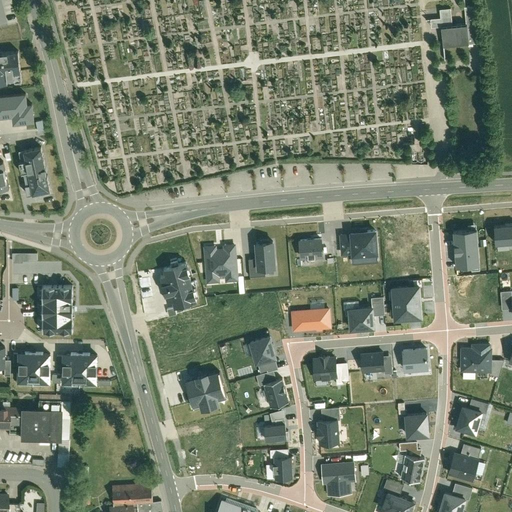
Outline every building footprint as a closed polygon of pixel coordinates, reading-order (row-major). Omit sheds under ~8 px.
[(464,7),(466,25),(468,45),(481,44),(478,6),(464,7)] [(442,27),(452,26),(451,9),(440,9),(441,19),(431,20),(432,28),(442,27)] [(452,26),(442,27),(443,47),(468,45),(466,25),(452,26)] [(19,53),(0,54),(0,86),(8,86),(8,79),(21,78),(19,53)] [(0,119),(14,118),(15,127),(35,125),(33,108),(29,108),(27,97),(0,99),(0,119)] [(42,152),(26,155),(35,197),(51,194),(42,152)] [(2,161),(0,161),(0,191),(9,190),(2,161)] [(511,228),(493,230),(494,247),(511,245),(511,228)] [(477,231),(453,233),(456,267),(480,265),(477,231)] [(376,235),(350,236),(350,237),(341,237),(342,255),(351,255),(351,260),(377,259),(376,235)] [(320,240),(297,241),(299,260),(322,258),(320,240)] [(273,244),(256,245),(257,272),(274,271),(273,244)] [(236,245),(205,248),(208,284),(238,282),(236,245)] [(13,260),(38,260),(38,251),(13,251),(13,260)] [(196,297),(185,260),(166,266),(168,274),(163,275),(170,299),(175,298),(176,303),(196,297)] [(419,284),(393,286),(395,317),(422,315),(419,284)] [(73,285),(44,285),(45,332),(74,331),(73,285)] [(511,309),(511,300),(511,296),(511,293),(501,293),(502,310),(511,309)] [(371,299),(372,310),(373,316),(384,315),(382,299),(371,299)] [(329,309),(290,312),(291,331),(330,329),(329,309)] [(372,310),(348,312),(350,333),(374,331),(373,316),(372,310)] [(270,338),(249,345),(256,367),(258,366),(275,360),(277,360),(270,338)] [(426,348),(403,350),(404,371),(427,370),(426,348)] [(493,350),(461,350),(461,372),(490,372),(492,372),(492,361),(493,350)] [(50,353),(16,353),(15,384),(50,384),(50,353)] [(382,353),(360,355),(361,373),(384,371),(383,357),(382,353)] [(97,354),(62,354),(62,384),(97,385),(97,354)] [(336,357),(313,358),(314,380),(321,380),(321,381),(329,381),(329,379),(337,379),(337,364),(336,357)] [(392,373),(390,357),(383,357),(384,371),(384,374),(392,373)] [(275,360),(258,366),(260,373),(267,371),(268,373),(274,371),(278,370),(275,360)] [(503,360),(492,361),(492,372),(490,372),(490,375),(499,376),(503,360)] [(347,363),(337,364),(337,379),(337,384),(343,384),(342,380),(349,380),(347,363)] [(264,386),(277,382),(274,371),(268,373),(257,376),(259,386),(264,386)] [(219,409),(216,401),(224,399),(217,375),(184,385),(191,409),(199,406),(202,414),(219,409)] [(277,382),(264,386),(271,408),(288,403),(282,381),(277,382)] [(36,392),(36,407),(60,407),(60,417),(69,417),(69,392),(36,392)] [(17,406),(6,406),(6,422),(17,422),(17,407),(17,406)] [(36,407),(17,407),(17,422),(16,437),(59,438),(60,417),(60,407),(36,407)] [(322,410),(323,422),(337,421),(339,420),(339,409),(322,410)] [(482,414),(462,409),(455,431),(475,437),(482,414)] [(270,414),(273,426),(285,425),(284,410),(270,414)] [(427,416),(404,417),(406,440),(428,439),(427,416)] [(69,466),(69,417),(60,417),(59,438),(59,466),(69,466)] [(323,422),(317,422),(319,446),(338,445),(337,421),(323,422)] [(273,426),(264,426),(266,441),(286,440),(285,425),(273,426)] [(406,456),(420,458),(422,450),(417,450),(417,443),(400,444),(400,451),(407,451),(406,456)] [(460,454),(478,459),(481,449),(464,444),(460,454)] [(460,454),(454,453),(448,474),(473,481),(480,459),(478,459),(460,454)] [(419,482),(423,459),(420,458),(406,456),(402,479),(419,482)] [(292,478),(291,457),(274,458),(275,479),(292,478)] [(351,494),(350,482),(355,482),(354,463),(320,466),(322,485),(327,484),(328,496),(351,494)] [(149,480),(111,483),(113,505),(131,503),(135,503),(151,502),(151,501),(149,480)] [(384,489),(387,491),(388,489),(401,493),(404,486),(387,480),(384,489)] [(467,499),(466,500),(469,501),(472,489),(455,484),(452,495),(467,499)] [(401,493),(388,489),(387,491),(381,508),(386,510),(385,511),(413,511),(418,499),(401,493)] [(452,495),(444,492),(437,511),(462,511),(466,500),(467,499),(452,495)] [(261,511),(262,511),(224,498),(218,511),(261,511)] [(151,502),(135,503),(135,511),(162,511),(159,499),(151,501),(151,502)] [(35,511),(44,511),(44,500),(36,500),(35,511)] [(5,502),(4,511),(15,511),(16,502),(5,502)] [(131,511),(131,503),(113,505),(107,505),(107,511),(131,511)]
